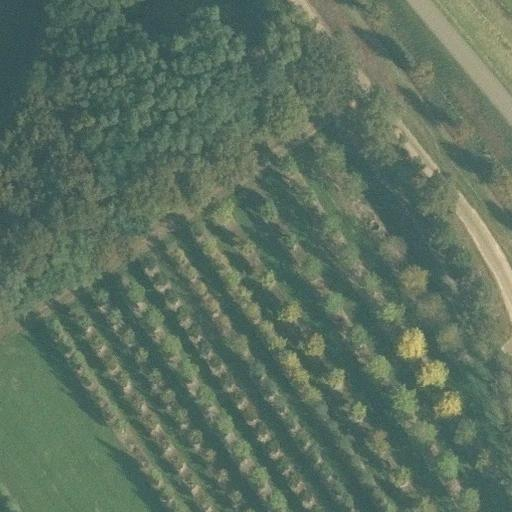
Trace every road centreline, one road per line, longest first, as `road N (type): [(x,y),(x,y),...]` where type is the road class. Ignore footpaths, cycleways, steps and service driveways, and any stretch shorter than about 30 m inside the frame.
road 1 (unclassified): [(511,353),(477,278),(297,0)]
road 2 (unclassified): [(410,0),(511,119)]
